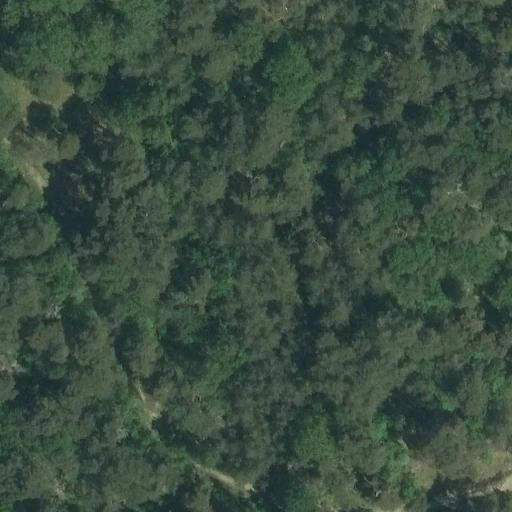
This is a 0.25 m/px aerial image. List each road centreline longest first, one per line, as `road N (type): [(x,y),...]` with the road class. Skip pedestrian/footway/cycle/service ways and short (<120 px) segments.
road 1 (track): [(511,480),(446,503),(295,508),(228,489),(179,462),(141,416),(91,292),(31,180),(0,147)]
road 2 (track): [(511,378),(455,265),(265,0)]
